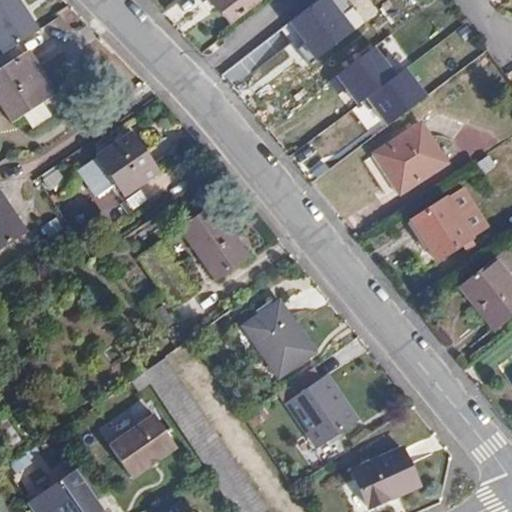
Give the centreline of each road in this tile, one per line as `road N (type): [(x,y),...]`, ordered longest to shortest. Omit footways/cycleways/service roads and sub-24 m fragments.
road 1 (tertiary): [(193,90),(511,478)]
road 2 (residential): [(193,90),(303,0)]
road 3 (tertiary): [(106,0),(193,90)]
